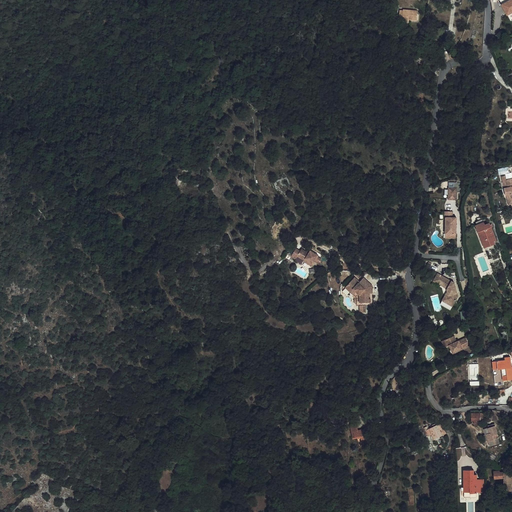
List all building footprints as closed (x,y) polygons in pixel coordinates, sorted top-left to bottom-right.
[(511,0),(500,0),(511,22),(511,0)] [(422,15),(407,15),(407,17),(403,17),(404,22),(407,22),(407,26),(407,29),(414,29),(414,26),(422,26),(422,15)] [(463,204),(463,192),(455,191),(454,204),(463,204)] [(452,221),(452,238),(462,238),(462,222),(452,221)] [(484,228),(483,225),(474,228),(483,252),(496,248),(488,227),(484,228)] [(298,247),(292,255),(297,258),(299,255),(306,260),(307,258),(315,263),(320,256),(312,250),(311,251),(310,252),(308,251),(303,248),(302,250),(298,247)] [(315,263),(307,258),(306,260),(305,261),(313,266),(315,263)] [(454,299),(451,303),(459,308),(463,300),(460,287),(443,277),(439,285),(452,292),(453,296),(454,299)] [(346,290),(351,295),(354,292),(358,295),(360,297),(361,305),(370,305),(370,301),(369,296),(369,292),(373,292),(373,288),(368,283),(362,288),(359,285),(361,284),(356,280),(346,290)] [(359,285),(362,288),(368,283),(365,280),(361,284),(359,285)] [(453,296),(448,305),(457,310),(459,308),(451,303),(454,299),(453,296)] [(461,339),(451,344),(453,350),(455,349),(459,357),(476,349),(472,341),(466,344),(465,342),(463,343),(461,339)] [(496,363),(496,371),(503,371),(503,384),(511,384),(511,361),(508,362),(508,364),(496,363)] [(493,413),(484,412),(483,420),(486,421),(486,424),(492,425),(492,420),(493,413)] [(495,429),(496,435),(497,435),(499,441),(500,447),(510,445),(508,439),(506,439),(506,436),(508,436),(506,425),(499,426),(500,428),(495,429)] [(437,429),(439,438),(442,438),(442,443),(454,441),(452,433),(451,434),(450,429),(445,431),(441,432),(440,428),(437,429)] [(350,432),(351,439),(358,438),(357,430),(350,432)] [(365,436),(358,438),(351,439),(353,445),(357,444),(361,443),(361,445),(362,449),(370,447),(368,441),(366,442),(365,436)] [(480,474),(470,474),(470,496),(476,495),(476,497),(482,497),(482,479),(480,479),(480,474)]
